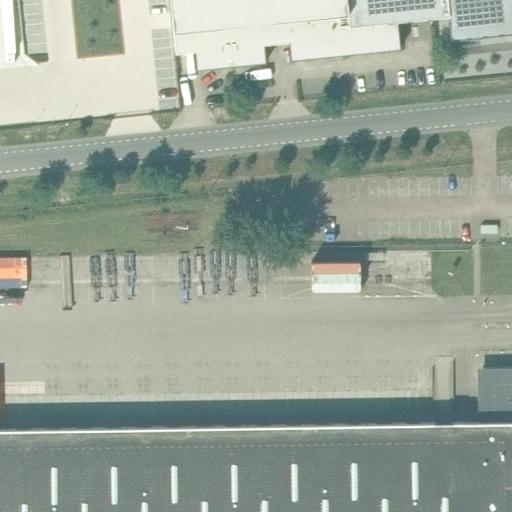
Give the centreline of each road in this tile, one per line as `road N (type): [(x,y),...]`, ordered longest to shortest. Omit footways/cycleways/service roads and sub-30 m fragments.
road 1 (unclassified): [(0,165),(511,107)]
road 2 (unknown): [(511,341),(0,358)]
